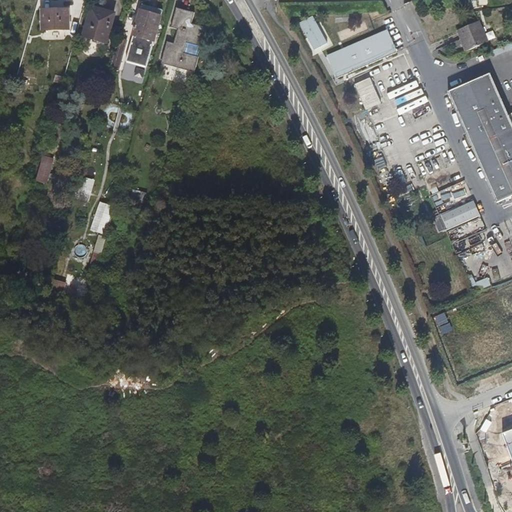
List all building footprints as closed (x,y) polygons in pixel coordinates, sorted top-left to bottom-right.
[(173,20),(179,22),(174,39),(169,37),(163,56),(196,65),(200,51),(184,46),(187,36),(203,41),(207,21),(192,16),(194,7),(177,3),(173,20)] [(115,13),(93,7),(86,35),(107,41),(115,13)] [(161,14),(140,7),(134,30),(155,36),(161,14)] [(67,8),(42,8),(43,30),(67,30),(67,8)] [(479,21),(456,31),(466,52),(488,42),(479,21)] [(313,45),(321,42),(316,29),(308,32),(313,45)] [(397,52),(387,30),(328,56),(337,77),(397,52)] [(127,41),(118,38),(110,64),(111,64),(120,67),(127,41)] [(491,74),(448,92),(497,203),(511,196),(511,122),(509,115),(491,74)] [(369,77),(353,84),(365,111),(381,104),(369,77)] [(395,114),(425,105),(418,81),(388,91),(395,114)] [(101,119),(110,125),(120,108),(110,103),(101,119)] [(441,152),(435,135),(420,140),(426,157),(441,152)] [(381,152),(371,157),(380,176),(389,172),(381,152)] [(54,156),(44,153),(37,179),(47,181),(54,156)] [(73,197),(86,202),(94,180),(80,176),(73,197)] [(473,201),(440,215),(446,230),(479,215),(473,201)] [(97,202),(90,231),(105,235),(112,205),(97,202)] [(455,229),(448,232),(453,244),(460,241),(455,229)] [(89,261),(97,263),(104,239),(97,236),(89,261)] [(89,300),(93,279),(67,274),(63,295),(89,300)] [(479,290),(491,285),(487,277),(475,282),(479,290)] [(441,334),(451,330),(444,312),(434,317),(441,334)]
